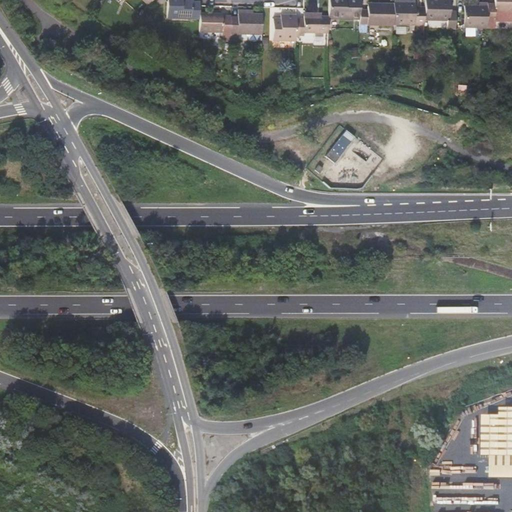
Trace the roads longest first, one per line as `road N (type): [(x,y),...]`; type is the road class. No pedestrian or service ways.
road 1 (trunk): [(0,304),(511,303)]
road 2 (trunk): [(388,213),(0,217)]
road 3 (trunk): [(388,213),(277,188),(97,106)]
road 4 (tertiary): [(184,415),(140,274),(66,133)]
road 5 (trunk): [(274,427),(463,354),(511,344)]
road 6 (trunk): [(0,379),(145,440),(174,473),(188,511)]
road 7 (trunk): [(511,208),(388,213)]
